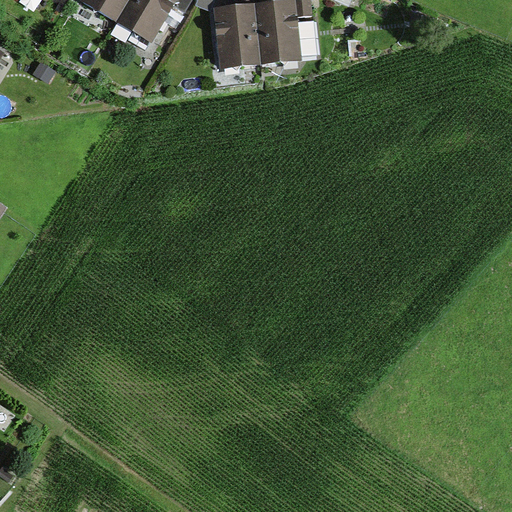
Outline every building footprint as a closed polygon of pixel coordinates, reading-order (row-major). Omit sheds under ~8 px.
[(136,0),(92,0),(126,19),(136,0)] [(180,0),(136,0),(126,19),(160,38),(180,0)] [(314,19),(313,0),(226,0),(227,6),(299,2),(300,19),(314,19)] [(296,3),(257,8),(264,63),(302,58),(296,3)] [(257,8),(219,13),(226,68),(264,63),(257,8)]
